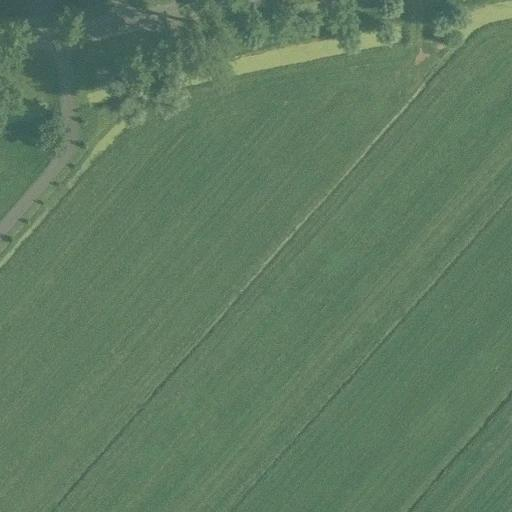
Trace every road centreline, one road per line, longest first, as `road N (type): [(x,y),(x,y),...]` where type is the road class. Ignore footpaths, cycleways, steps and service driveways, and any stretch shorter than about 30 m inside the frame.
road 1 (track): [(0,238),(81,144),(69,30)]
road 2 (unclassified): [(223,0),(96,30),(0,29)]
